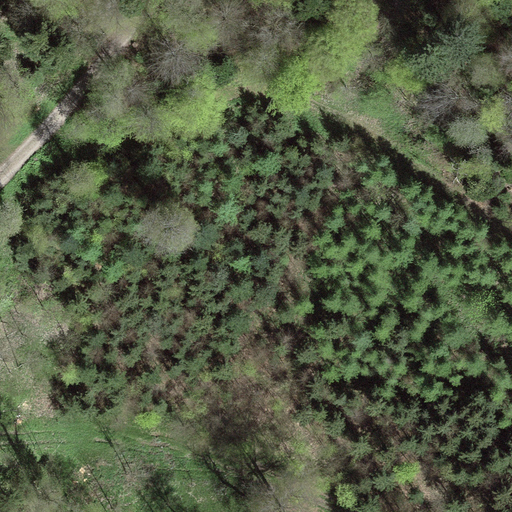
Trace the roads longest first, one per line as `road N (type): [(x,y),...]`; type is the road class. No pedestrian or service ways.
road 1 (track): [(511,234),(360,131),(263,91),(240,90),(101,141),(31,147)]
road 2 (track): [(153,0),(0,177)]
